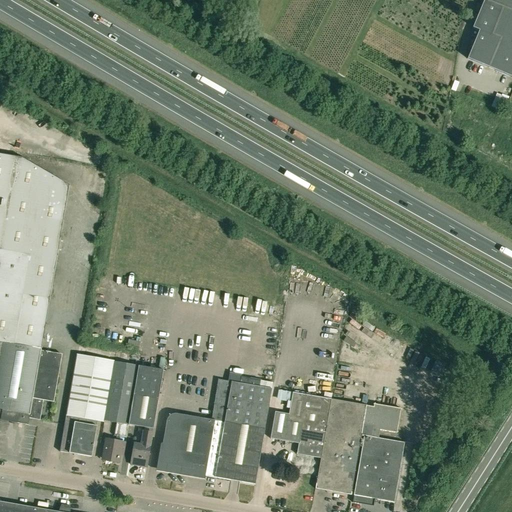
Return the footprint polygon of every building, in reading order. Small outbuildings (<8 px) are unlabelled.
[(511,0),(483,0),(473,28),(479,30),(467,58),(511,76),(511,0)] [(502,96),(497,94),(492,107),(502,111),(506,99),(507,99),(508,97),(502,94),(502,96)] [(41,351),(70,185),(23,158),(0,153),(0,426),(3,407),(20,410),(18,420),(28,422),(29,418),(41,351)] [(62,355),(50,352),(41,351),(29,418),(40,420),(43,400),(53,402),(62,355)] [(103,421),(113,362),(77,356),(60,452),(91,457),(98,420),(103,421)] [(133,396),(138,367),(113,362),(103,421),(116,423),(114,436),(125,438),(128,425),(133,396)] [(128,425),(135,426),(152,429),(163,371),(138,367),(133,396),(128,425)] [(255,485),(256,481),(272,383),(241,378),(240,383),(218,380),(211,420),(178,414),(173,414),(172,414),(171,415),(170,415),(169,415),(168,416),(168,417),(167,418),(167,419),(159,469),(190,474),(191,469),(200,471),(200,472),(200,473),(201,474),(202,475),(203,476),(255,485)] [(275,411),(270,438),(299,443),(297,454),(320,458),(331,399),(292,392),(289,414),(275,411)] [(316,483),(315,489),(351,495),(351,493),(354,493),(354,496),(353,503),(373,506),(375,499),(394,503),(405,443),(376,437),(378,429),(397,433),(401,408),(374,404),(373,407),(366,405),(331,399),(320,458),(316,484),(316,483)] [(147,467),(150,447),(152,433),(144,432),(141,446),(134,444),(131,464),(147,467)] [(124,452),(124,448),(125,442),(107,439),(103,459),(118,462),(120,451),(124,452)] [(0,511),(70,511),(70,506),(61,504),(58,511),(57,511),(51,511),(0,502),(0,511)]
